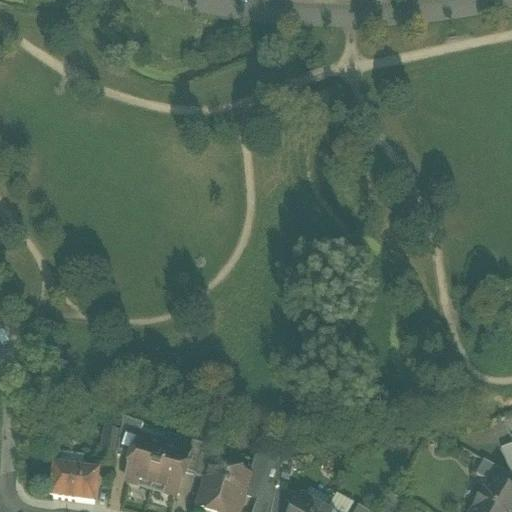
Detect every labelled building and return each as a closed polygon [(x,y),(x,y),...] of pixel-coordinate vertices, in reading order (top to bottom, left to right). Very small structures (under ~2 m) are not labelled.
[(117,455),(134,459),(139,442),(143,429),(122,421),(120,435),(117,455)] [(99,469),(115,471),(117,455),(120,435),(105,433),(99,469)] [(126,486),(151,493),(164,449),(139,442),(134,459),(126,486)] [(183,475),(195,478),(203,449),(194,447),(192,446),(189,457),(183,475)] [(511,447),(501,451),(511,479),(511,447)] [(189,457),(164,449),(151,493),(176,501),(183,475),(189,457)] [(215,452),(203,449),(195,478),(194,480),(206,483),(210,470),(211,470),(215,452)] [(244,499),(256,503),(270,463),(254,461),(248,481),(249,481),(244,499)] [(269,511),(280,464),(270,463),(256,503),(253,511),(269,511)] [(475,478),(486,484),(494,469),(483,464),(475,478)] [(50,500),(94,506),(98,476),(55,469),(50,500)] [(489,485),(507,495),(511,486),(511,479),(494,469),(486,484),(489,486),(489,485)] [(197,511),(239,511),(244,499),(249,481),(248,481),(211,470),(210,470),(206,483),(197,511)] [(473,511),(511,511),(511,501),(507,498),(508,496),(507,495),(489,485),(489,486),(473,511)] [(270,511),(283,511),(287,497),(275,494),(270,511)] [(320,511),(301,501),(295,511),(320,511)]
